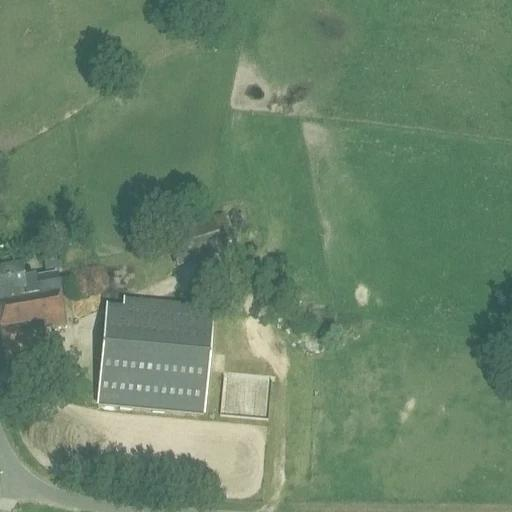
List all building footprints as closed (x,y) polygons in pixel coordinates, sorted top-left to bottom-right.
[(41,253),(62,249),(59,234),(39,238),(41,253)] [(45,272),(63,268),(59,255),(42,259),(45,272)] [(42,333),(65,329),(55,277),(23,283),(20,266),(0,269),(0,340),(5,371),(48,364),(42,333)] [(122,321),(105,319),(97,406),(203,416),(213,310),(123,302),(122,321)] [(332,330),(333,313),(297,312),(297,329),(332,330)]
